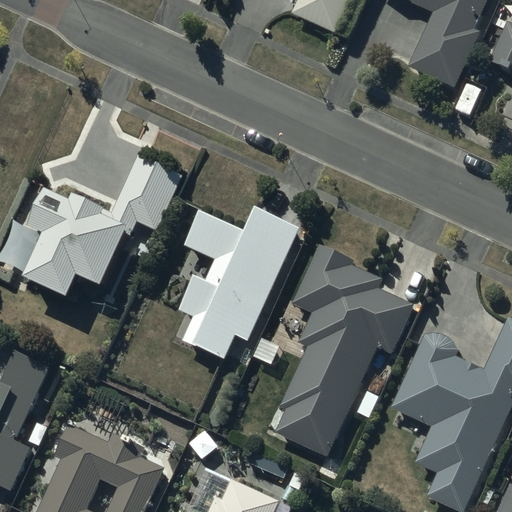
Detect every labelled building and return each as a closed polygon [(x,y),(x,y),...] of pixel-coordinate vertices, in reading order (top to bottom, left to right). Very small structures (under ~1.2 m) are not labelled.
[(302,0),(294,20),(337,40),(355,0),(302,0)] [(395,0),(436,18),(412,73),(456,94),(481,38),(476,36),(492,0),(395,0)] [(511,31),(509,31),(493,68),(511,76),(511,31)] [(116,137),(109,154),(135,167),(143,150),(116,137)] [(71,214),(48,203),(29,241),(46,248),(26,290),(70,311),(80,290),(103,300),(126,250),(139,256),(138,259),(147,263),(156,245),(135,235),(139,228),(157,237),(183,184),(140,163),(113,219),(104,215),(101,221),(74,208),(71,214)] [(247,244),(201,222),(187,255),(217,267),(207,289),(195,284),(180,317),(195,324),(185,348),(228,366),(238,343),(248,347),(301,236),(259,217),(247,244)] [(384,286),(320,255),(295,309),(314,318),(301,348),(310,353),(282,413),(288,415),(278,438),(328,461),(378,352),(393,359),(414,312),(379,296),(382,290),(384,286)] [(427,341),(426,341),(392,414),(434,434),(417,469),(440,480),(429,502),(448,511),(466,511),(511,416),(511,324),(509,323),(485,375),(458,363),(460,358),(459,357),(459,356),(458,354),(458,353),(457,352),(456,351),(456,350),(455,349),(454,349),(454,348),(453,347),(452,346),(451,345),(450,345),(449,344),(448,343),(447,343),(446,342),(445,342),(444,341),(443,341),(441,341),(440,340),(439,340),(438,340),(437,340),(436,340),(434,340),(433,340),(432,340),(431,340),(430,340),(429,341),(427,341)] [(18,450),(50,376),(18,362),(4,394),(0,392),(0,495),(11,500),(30,455),(18,450)] [(72,432),(57,464),(63,467),(42,511),(149,511),(166,476),(142,465),(146,456),(114,441),(110,449),(72,432)] [(277,511),(280,508),(232,486),(223,506),(216,503),(212,511),(277,511)] [(511,511),(511,490),(502,511),(511,511)]
